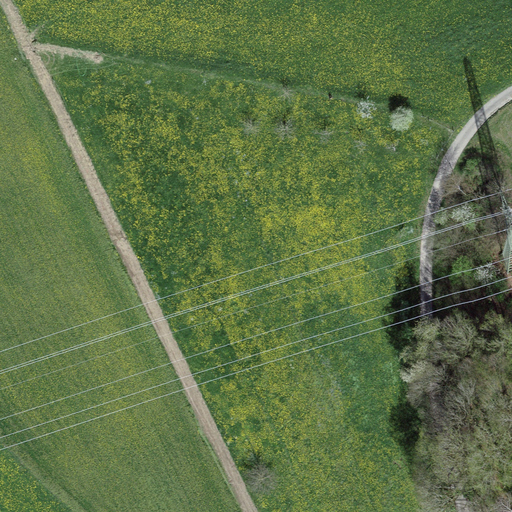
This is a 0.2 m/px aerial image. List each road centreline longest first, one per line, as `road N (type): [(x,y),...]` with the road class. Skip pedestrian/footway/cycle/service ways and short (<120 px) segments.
road 1 (track): [(249,511),(0,0)]
road 2 (unclassified): [(467,511),(434,377),(428,228),(454,152),(487,109),(511,92)]
